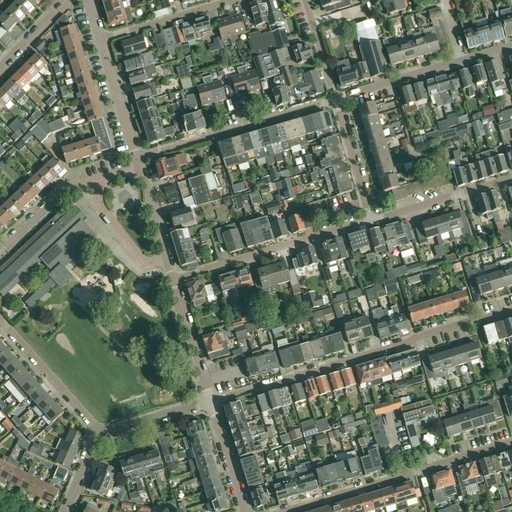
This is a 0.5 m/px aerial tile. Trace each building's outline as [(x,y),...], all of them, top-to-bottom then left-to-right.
[(26,0),(18,0),(14,4),(25,15),(33,7),(26,0)] [(106,14),(107,15),(129,8),(126,0),(117,0),(104,4),(106,9),(104,11),(106,14)] [(156,0),(154,1),(151,2),(153,9),(156,8),(157,12),(171,8),(173,13),(175,12),(171,0),(156,0)] [(274,0),(269,0),(263,2),(270,27),(283,23),(280,14),(279,14),(274,0)] [(336,4),(338,10),(351,6),(349,0),(320,0),(323,8),(336,4)] [(388,15),(406,9),(403,0),(386,0),(384,1),(382,1),(384,8),(386,7),(388,15)] [(256,26),(268,23),(269,27),(270,27),(263,2),(250,5),(256,26)] [(14,4),(5,13),(16,24),(25,15),(14,4)] [(132,19),(130,13),(134,12),(133,7),(129,9),(129,8),(107,15),(109,19),(107,20),(109,24),(110,24),(111,25),(125,21),(125,23),(129,22),(131,21),(132,19)] [(428,11),(430,17),(442,13),(440,8),(428,11)] [(0,29),(2,27),(7,33),(16,24),(5,13),(2,10),(0,11),(0,29)] [(443,19),(442,13),(430,17),(431,22),(443,19)] [(240,15),(228,18),(236,43),(240,42),(239,38),(238,38),(237,36),(246,33),(240,15)] [(186,43),(204,38),(203,36),(204,34),(212,31),(208,18),(207,18),(206,17),(192,21),(192,23),(181,26),(162,32),(163,34),(167,48),(186,42),(186,43)] [(232,45),(236,43),(228,18),(216,22),(222,41),(230,38),(231,40),(230,41),(232,45)] [(510,37),(511,36),(511,18),(501,22),(506,37),(510,36),(510,37)] [(445,25),(443,19),(431,22),(433,28),(445,25)] [(499,22),(488,26),(493,42),(504,39),(499,22)] [(283,25),(271,29),(278,52),(282,50),(287,49),(290,48),(283,25)] [(447,31),(445,25),(433,28),(435,34),(447,31)] [(58,44),(64,42),(78,38),(74,26),(60,30),(60,31),(56,32),(55,34),(58,44)] [(364,64),(353,67),(350,68),(349,64),(338,68),(339,72),(337,72),(342,87),(343,87),(344,88),(348,87),(349,86),(351,85),(352,86),(356,84),(357,83),(388,74),(385,65),(386,65),(379,41),(379,42),(375,26),(355,32),(360,47),(359,47),(364,64)] [(488,26),(476,29),(481,46),(493,42),(488,26)] [(248,35),(255,58),(256,59),(278,52),(271,29),(270,29),(271,32),(261,35),(260,31),(248,35)] [(419,30),(422,40),(423,39),(428,55),(440,52),(440,51),(438,46),(436,40),(435,36),(426,39),(423,29),(419,30)] [(463,33),(468,50),(481,46),(476,29),(463,33)] [(448,36),(447,31),(435,34),(435,36),(436,40),(448,36)] [(407,34),(410,43),(411,43),(415,59),(428,55),(423,39),(422,40),(414,42),(411,33),(407,34)] [(167,48),(163,34),(154,37),(158,51),(167,48)] [(395,38),(397,47),(399,46),(403,62),(415,59),(411,43),(410,43),(402,46),(399,36),(395,38)] [(450,42),(448,36),(436,40),(438,46),(450,42)] [(146,51),(142,37),(123,43),(127,57),(146,51)] [(64,42),(67,54),(82,49),(78,38),(64,42)] [(41,40),(34,47),(43,56),(51,49),(47,46),(41,40)] [(391,66),(403,62),(399,46),(397,47),(389,49),(387,40),(383,41),(385,51),(387,51),(391,66)] [(440,51),(452,48),(450,42),(438,46),(440,51)] [(189,45),(182,47),(183,52),(184,52),(185,55),(185,54),(191,53),(189,45)] [(298,65),(307,62),(306,60),(313,58),(309,46),(302,48),(301,46),(293,49),(298,65)] [(85,61),(82,49),(67,54),(71,65),(85,61)] [(287,66),(287,65),(285,58),(285,59),(282,50),(278,52),(256,59),(255,58),(253,60),(260,81),(269,79),(269,78),(277,76),(275,70),(287,66)] [(127,73),(146,67),(155,64),(152,57),(157,55),(155,51),(143,55),(124,61),(124,62),(123,63),(124,66),(125,67),(127,73)] [(37,54),(28,63),(39,73),(48,65),(37,54)] [(240,55),(243,62),(249,61),(246,54),(240,55)] [(186,58),(189,68),(194,66),(191,56),(186,58)] [(176,68),(178,75),(179,76),(190,72),(189,68),(186,58),(176,61),(178,68),(176,68)] [(71,65),(74,76),(89,72),(85,61),(71,65)] [(500,90),(499,87),(504,86),(497,62),(486,65),(491,84),(492,84),(494,92),(500,90)] [(28,63),(19,71),(30,82),(39,73),(28,63)] [(246,66),(241,68),(249,93),(261,89),(255,71),(247,73),(246,70),(247,70),(246,66)] [(476,85),(488,81),(486,74),(485,74),(483,66),(478,68),(476,67),(473,68),(473,69),(471,70),(476,85)] [(294,86),(294,85),(293,82),(292,82),(292,81),(291,77),(289,70),(287,67),(281,69),(288,88),(294,86)] [(154,68),(128,76),(131,86),(146,82),(145,77),(155,74),(154,68)] [(241,68),(237,69),(239,73),(240,75),(231,78),(236,97),(249,93),(241,68)] [(19,71),(11,80),(22,90),(30,82),(19,71)] [(311,97),(323,93),(317,71),(304,75),(307,85),(300,87),(301,93),(309,91),(311,97)] [(468,71),(458,73),(463,90),(468,88),(469,93),(470,98),(475,96),(468,71)] [(74,76),(78,88),(92,84),(89,72),(74,76)] [(180,82),(192,78),(190,72),(179,76),(180,82)] [(298,75),(291,77),(292,81),(292,82),(293,82),(303,78),(302,73),(298,75)] [(460,88),(456,74),(446,77),(451,98),(457,96),(455,90),(460,88)] [(211,76),(207,78),(214,103),(226,99),(221,81),(212,83),(212,81),(212,80),(211,76)] [(283,77),(275,79),(274,82),(274,85),(271,86),(277,107),(290,103),(287,94),(288,94),(283,77)] [(443,106),(443,104),(442,101),(451,98),(446,77),(435,80),(439,94),(443,106)] [(202,106),(214,103),(207,78),(203,79),(204,83),(205,85),(197,88),(202,106)] [(11,80),(3,88),(13,99),(22,90),(11,80)] [(152,83),(153,85),(132,91),(136,102),(156,95),(154,88),(163,85),(162,80),(152,83)] [(429,97),(434,96),(437,108),(443,106),(439,94),(435,80),(425,83),(429,97)] [(78,88),(82,99),(96,95),(92,84),(78,88)] [(413,87),(411,87),(416,103),(428,99),(423,84),(418,86),(416,85),(413,86),(413,87)] [(400,91),(405,106),(416,103),(411,87),(410,88),(409,87),(406,88),(406,89),(400,91)] [(3,88),(0,90),(0,102),(5,107),(13,99),(3,88)] [(82,99),(85,111),(99,107),(96,95),(82,99)] [(139,110),(140,114),(156,110),(153,99),(137,104),(137,105),(136,106),(137,109),(139,110)] [(385,104),(384,100),(359,107),(362,119),(378,115),(375,106),(385,104)] [(183,117),(183,118),(187,133),(188,133),(189,134),(193,133),(193,131),(197,130),(190,107),(188,102),(187,102),(183,103),(185,109),(187,116),(183,117)] [(492,105),(482,108),(484,117),(495,114),(492,105)] [(194,106),(190,107),(197,130),(200,129),(201,130),(204,129),(205,128),(206,128),(201,112),(196,114),(194,106)] [(103,118),(99,107),(85,111),(89,123),(91,122),(100,119),(103,118)] [(498,115),(497,115),(499,124),(502,124),(511,120),(511,121),(511,120),(511,109),(506,111),(501,113),(501,114),(500,114),(498,115)] [(140,119),(142,125),(159,120),(156,110),(140,114),(141,118),(140,119)] [(330,129),(333,128),(336,127),(335,122),(332,123),(329,115),(326,112),(320,114),(327,137),(332,136),(330,129)] [(481,113),(472,115),(474,122),(481,120),(481,119),(483,119),(481,113)] [(320,114),(311,117),(317,140),(327,137),(320,114)] [(398,114),(390,116),(392,122),(400,120),(398,114)] [(381,127),(378,115),(362,119),(366,132),(381,127)] [(468,121),(467,117),(467,115),(457,118),(459,125),(459,124),(468,121)] [(483,119),(481,119),(481,120),(482,124),(486,123),(488,122),(488,123),(495,121),(493,116),(489,117),(483,119)] [(311,117),(302,120),(308,143),(317,140),(311,117)] [(449,128),(459,125),(457,118),(447,121),(449,128)] [(61,119),(54,122),(59,131),(66,128),(61,119)] [(91,122),(92,127),(95,136),(102,134),(101,131),(104,129),(100,119),(91,122)] [(145,130),(147,136),(162,131),(162,130),(162,131),(159,120),(142,125),(144,130),(145,130)] [(300,148),(303,155),(311,153),(309,145),(308,143),(302,120),(293,122),(300,146),(300,145),(301,148),(300,148)] [(486,136),(482,124),(481,121),(471,123),(476,139),(486,136)] [(59,131),(54,122),(51,124),(47,125),(52,134),(59,131)] [(293,122),(284,125),(291,148),(300,146),(293,122)] [(438,125),(440,132),(448,130),(447,127),(446,127),(445,123),(438,125)] [(482,124),(483,127),(486,136),(487,135),(490,134),(491,134),(489,126),(487,126),(486,123),(482,124)] [(502,125),(499,126),(500,132),(511,129),(511,128),(511,127),(510,123),(502,125)] [(466,125),(460,127),(456,127),(458,134),(467,131),(467,129),(472,128),(471,124),(466,125)] [(283,152),(286,151),(291,150),(291,148),(284,125),(275,128),(280,143),(283,152)] [(30,132),(41,144),(48,137),(37,126),(30,132)] [(57,138),(70,131),(68,127),(55,133),(57,138)] [(369,144),(385,139),(381,127),(366,132),(369,144)] [(419,128),(422,136),(413,139),(415,145),(428,142),(426,135),(424,127),(419,128)] [(172,128),(168,129),(162,130),(162,131),(147,136),(148,140),(147,141),(148,144),(149,145),(150,145),(151,145),(152,146),(164,142),(164,141),(165,141),(164,137),(170,136),(170,135),(174,134),(172,128)] [(275,128),(267,130),(272,149),(274,156),(274,155),(283,152),(280,143),(275,128)] [(434,132),(426,135),(428,142),(441,138),(439,131),(438,131),(437,128),(433,129),(434,132)] [(448,131),(448,130),(440,132),(443,141),(458,137),(456,129),(448,131)] [(267,130),(258,133),(262,149),(266,148),(269,157),(274,156),(272,149),(267,130)] [(258,133),(249,136),(254,155),(257,161),(262,159),(259,150),(262,149),(258,133)] [(101,153),(100,150),(102,150),(102,152),(109,150),(108,148),(109,148),(106,137),(103,137),(102,134),(95,136),(96,139),(101,153)] [(249,136),(240,138),(245,154),(247,162),(253,160),(253,162),(257,161),(254,155),(249,136)] [(312,150),(313,154),(339,146),(336,137),(321,142),(322,147),(316,149),(314,144),(311,145),(312,150)] [(240,138),(231,141),(235,157),(236,160),(237,160),(239,165),(247,162),(245,154),(240,138)] [(89,157),(101,153),(96,139),(85,142),(89,157)] [(373,156),(388,151),(385,139),(369,144),(373,156)] [(401,141),(403,148),(407,147),(409,146),(408,139),(401,141)] [(21,141),(15,146),(20,151),(26,146),(21,141)] [(223,160),(225,165),(226,169),(239,165),(237,160),(236,160),(235,157),(231,141),(218,145),(223,160)] [(78,160),(89,157),(85,142),(73,145),(78,160)] [(66,164),(78,160),(73,145),(61,149),(66,164)] [(313,154),(314,154),(315,154),(316,157),(318,157),(320,161),(342,155),(339,146),(313,154)] [(289,158),(297,156),(294,149),(287,151),(289,158)] [(498,175),(508,172),(503,156),(498,157),(496,150),(490,151),(493,159),(498,175)] [(376,168),(392,164),(388,151),(373,156),(376,168)] [(488,178),(498,175),(493,159),(490,151),(485,152),(486,153),(481,154),(488,178)] [(192,164),(190,152),(180,155),(182,166),(192,164)] [(478,164),(473,165),(478,181),(488,178),(481,154),(475,156),(478,164)] [(313,164),(312,163),(310,155),(305,157),(308,166),(313,164)] [(313,169),(314,173),(344,164),(342,155),(320,161),(321,167),(313,169)] [(181,174),(179,168),(176,157),(155,164),(156,165),(155,167),(155,169),(157,170),(160,180),(181,174)] [(298,157),(292,160),(295,167),(301,164),(298,157)] [(65,169),(54,158),(45,167),(56,178),(65,169)] [(458,187),(468,184),(460,159),(455,160),(458,170),(453,172),(458,187)] [(461,159),(460,159),(468,184),(478,181),(473,165),(469,166),(467,159),(461,160),(461,159)] [(199,162),(183,169),(187,179),(204,172),(199,162)] [(411,163),(404,165),(406,172),(413,170),(411,163)] [(347,173),(344,164),(314,173),(315,173),(317,178),(324,176),(325,179),(347,173)] [(376,168),(380,180),(395,176),(392,164),(376,168)] [(306,172),(304,165),(297,167),(299,174),(306,172)] [(45,167),(36,175),(47,186),(56,178),(45,167)] [(296,175),(299,174),(297,167),(288,169),(288,170),(290,177),(296,175)] [(282,179),(290,177),(288,170),(280,173),(282,179)] [(270,174),(273,182),(279,180),(277,172),(270,174)] [(204,176),(178,184),(183,200),(193,197),(196,205),(197,207),(202,206),(220,200),(217,190),(222,188),(218,174),(213,176),(212,173),(204,176)] [(272,184),(269,176),(268,177),(266,173),(262,175),(263,179),(264,179),(266,186),(272,184)] [(325,179),(327,186),(321,187),(322,190),(326,189),(349,182),(347,173),(325,179)] [(445,174),(439,175),(443,187),(449,185),(445,174)] [(36,175),(28,183),(38,195),(47,186),(36,175)] [(436,189),(443,187),(439,175),(433,177),(436,188),(436,189)] [(407,181),(398,184),(395,176),(380,180),(383,192),(391,190),(398,188),(404,186),(408,185),(407,181)] [(433,177),(427,179),(430,190),(436,188),(433,177)] [(281,203),(286,202),(296,199),(295,198),(293,191),(290,179),(275,183),(275,184),(266,187),(265,186),(258,188),(259,189),(261,195),(277,190),(279,195),(277,196),(279,204),(281,203)] [(427,179),(421,181),(424,192),(430,190),(427,179)] [(419,193),(424,192),(421,181),(415,183),(419,193)] [(329,198),(337,196),(352,192),(349,182),(326,189),(322,190),(322,191),(324,191),(325,195),(328,194),(329,198)] [(28,183),(19,191),(30,203),(38,195),(28,183)] [(413,195),(419,193),(415,183),(410,184),(413,195)] [(245,184),(232,187),(234,193),(247,190),(245,184)] [(410,184),(408,185),(404,186),(408,197),(413,195),(410,184)] [(168,185),(158,186),(161,205),(171,204),(168,185)] [(408,198),(408,197),(404,186),(398,188),(401,200),(408,198)] [(391,190),(395,202),(401,200),(398,188),(391,190)] [(19,191),(10,200),(21,211),(30,203),(19,191)] [(258,192),(249,195),(252,205),(262,202),(258,192)] [(502,244),(504,244),(511,240),(511,233),(510,227),(503,229),(501,223),(497,211),(501,210),(496,192),(486,195),(494,219),(495,225),(496,225),(498,231),(502,244)] [(488,220),(494,219),(486,195),(476,198),(482,216),(486,214),(488,220)] [(0,202),(0,206),(1,208),(12,219),(21,211),(10,200),(5,204),(2,201),(0,202)] [(272,206),(274,212),(281,210),(279,203),(277,204),(272,206)] [(212,223),(221,220),(216,206),(207,209),(212,223)] [(1,208),(0,209),(0,223),(3,227),(12,219),(1,208)] [(3,274),(0,277),(0,292),(4,297),(42,261),(53,273),(55,275),(52,278),(51,278),(52,279),(44,287),(42,284),(31,294),(33,296),(25,303),(26,304),(30,308),(31,309),(40,300),(48,292),(57,284),(57,285),(60,288),(68,281),(68,280),(65,277),(68,274),(64,269),(61,266),(72,256),(73,257),(84,247),(84,248),(96,237),(82,223),(86,219),(75,208),(63,218),(60,215),(59,214),(20,250),(17,254),(14,256),(7,263),(0,269),(0,271),(3,274)] [(182,229),(197,225),(192,209),(171,215),(174,227),(181,225),(182,229)] [(305,231),(303,224),(309,223),(306,210),(299,212),(298,209),(296,209),(295,209),(290,210),(292,215),(288,216),(293,234),(299,233),(299,234),(304,232),(303,231),(305,231)] [(458,213),(446,216),(451,232),(452,231),(455,238),(462,236),(463,238),(467,237),(464,227),(463,228),(458,213)] [(446,216),(434,220),(439,236),(440,235),(448,233),(451,242),(455,241),(455,238),(452,231),(451,232),(446,216)] [(269,225),(267,218),(258,221),(260,228),(265,243),(274,240),(269,225)] [(423,227),(415,230),(420,245),(428,243),(427,239),(436,236),(439,246),(443,245),(440,235),(439,236),(434,220),(422,224),(423,227)] [(258,221),(249,223),(256,246),(265,243),(260,228),(258,221)] [(283,221),(271,225),(276,240),(288,236),(283,221)] [(397,223),(392,224),(398,246),(399,246),(397,241),(402,239),(403,244),(406,243),(407,245),(409,244),(402,222),(398,224),(397,223)] [(240,226),(240,228),(246,249),(256,246),(249,223),(240,226)] [(393,248),(398,246),(392,224),(386,226),(386,227),(381,229),(389,253),(394,251),(393,248)] [(221,229),(216,231),(218,238),(222,236),(224,236),(226,243),(229,254),(243,249),(237,230),(236,231),(234,225),(221,229)] [(191,228),(171,234),(174,245),(191,240),(189,235),(192,234),(191,228)] [(199,232),(201,237),(208,235),(210,234),(208,228),(201,230),(201,231),(199,232)] [(387,255),(379,229),(369,232),(376,254),(381,253),(382,256),(387,255)] [(348,237),(353,252),(359,250),(360,253),(370,251),(364,232),(348,237)] [(200,238),(201,243),(210,241),(208,235),(200,238)] [(478,238),(481,250),(487,248),(484,236),(478,238)] [(341,239),(330,242),(336,261),(346,258),(341,239)] [(174,245),(177,257),(194,252),(191,240),(174,245)] [(328,268),(328,269),(338,266),(336,261),(330,242),(321,245),(328,268)] [(426,251),(434,249),(432,243),(424,245),(426,251)] [(298,259),(292,261),(295,271),(301,269),(318,264),(313,248),(303,251),(304,254),(297,256),(298,259)] [(177,257),(181,268),(186,266),(197,263),(198,262),(194,252),(177,257)] [(367,253),(368,255),(366,256),(369,264),(376,262),(373,252),(367,253)] [(484,253),(480,254),(484,267),(483,267),(486,277),(488,276),(493,292),(505,288),(500,273),(498,273),(496,264),(488,267),(488,266),(484,253)] [(353,261),(347,262),(351,274),(356,272),(353,261)] [(399,261),(391,264),(396,279),(404,276),(399,261)] [(495,264),(496,264),(498,273),(500,273),(505,288),(511,285),(511,269),(510,269),(503,272),(500,262),(495,264)] [(285,263),(271,267),(277,286),(290,282),(285,263)] [(454,272),(462,270),(460,263),(452,266),(454,272)] [(393,271),(386,274),(386,276),(381,278),(383,283),(384,283),(396,280),(396,279),(391,264),(393,271)] [(410,267),(412,273),(421,270),(419,264),(410,267)] [(255,285),(263,310),(270,308),(266,295),(278,292),(277,286),(271,267),(258,271),(261,283),(255,285)] [(332,280),(328,269),(328,268),(323,270),(326,281),(332,280)] [(445,268),(434,271),(436,278),(440,277),(439,274),(441,273),(441,274),(446,273),(445,268)] [(253,284),(248,269),(245,270),(244,270),(244,269),(243,269),(237,271),(241,288),(253,284)] [(471,290),(478,288),(480,296),(493,292),(488,276),(486,277),(479,279),(476,270),(466,273),(471,290)] [(230,275),(227,276),(234,298),(235,298),(239,297),(236,289),(241,288),(237,271),(231,273),(230,273),(230,274),(230,275)] [(218,279),(222,293),(228,292),(230,299),(231,303),(236,301),(235,298),(234,298),(227,276),(224,277),(224,276),(223,276),(219,277),(218,277),(218,278),(218,279)] [(400,292),(396,280),(384,283),(386,291),(385,291),(387,296),(400,292)] [(203,299),(207,297),(213,296),(214,296),(221,294),(218,283),(210,285),(210,286),(206,287),(204,281),(201,282),(201,281),(197,283),(196,282),(186,285),(192,302),(193,302),(194,307),(205,304),(203,299)] [(374,286),(374,288),(377,294),(385,291),(386,291),(384,283),(383,283),(374,286)] [(299,286),(292,288),(294,296),(301,294),(299,286)] [(378,299),(377,294),(374,288),(365,291),(369,303),(378,299)] [(465,292),(453,296),(457,309),(469,306),(465,292)] [(314,293),(304,296),(308,310),(324,305),(321,296),(316,298),(314,293)] [(365,296),(356,299),(357,302),(360,302),(363,312),(369,310),(365,296)] [(453,296),(442,299),(446,313),(457,309),(453,296)] [(442,299),(431,303),(435,316),(446,313),(442,299)] [(337,319),(340,318),(343,317),(340,307),(342,307),(341,303),(339,304),(339,303),(333,305),(337,319)] [(431,303),(420,306),(424,319),(435,316),(431,303)] [(409,331),(404,316),(400,317),(396,306),(392,308),(393,314),(395,319),(400,334),(409,331)] [(408,310),(412,323),(424,319),(420,306),(408,310)] [(331,308),(322,311),(324,317),(333,314),(331,308)] [(387,310),(382,311),(390,337),(400,334),(395,319),(393,314),(392,308),(391,308),(392,311),(388,312),(387,310)] [(322,311),(314,313),(316,319),(324,317),(322,311)] [(380,340),(390,337),(382,311),(377,313),(380,323),(375,324),(380,340)] [(242,317),(244,323),(251,321),(249,314),(242,317)] [(367,318),(355,322),(361,341),(373,337),(367,318)] [(232,324),(233,328),(243,325),(241,319),(231,322),(232,324)] [(284,323),(286,329),(293,326),(291,320),(284,323)] [(256,331),(266,328),(264,322),(254,325),(256,331)] [(343,325),(349,344),(361,341),(355,322),(343,325)] [(498,325),(493,326),(498,342),(508,339),(504,323),(502,323),(501,323),(498,323),(498,325)] [(232,324),(225,326),(227,333),(234,330),(233,328),(232,324)] [(271,327),(273,333),(284,330),(282,324),(271,327)] [(243,325),(243,326),(243,325),(233,328),(234,330),(238,341),(248,338),(246,333),(243,325)] [(487,345),(498,342),(493,326),(488,327),(487,327),(485,328),(484,329),(483,329),(487,345)] [(203,338),(206,347),(228,340),(226,335),(224,336),(222,332),(203,338)] [(345,351),(340,334),(330,337),(335,354),(339,353),(340,353),(343,352),(344,351),(345,351)] [(300,347),(299,344),(304,363),(306,363),(307,363),(310,362),(310,361),(314,360),(309,343),(307,336),(302,338),(304,345),(300,347)] [(324,357),(320,340),(319,340),(318,336),(312,337),(314,342),(309,343),(314,360),(319,359),(320,359),(323,358),(324,357)] [(330,337),(320,340),(324,357),(326,357),(327,357),(330,356),(330,355),(335,354),(330,337)] [(228,341),(228,340),(206,347),(209,361),(229,355),(225,342),(228,341)] [(304,363),(299,344),(298,342),(289,345),(289,344),(288,344),(294,366),(299,365),(300,365),(303,364),(304,363)] [(477,343),(464,347),(469,363),(471,362),(479,360),(482,369),(486,368),(483,358),(482,358),(477,343)] [(278,348),(284,369),(286,369),(287,369),(290,368),(291,367),(294,366),(288,344),(278,348)] [(464,347),(452,351),(457,367),(459,366),(466,363),(469,373),(474,372),(471,362),(469,363),(464,347)] [(0,364),(4,369),(15,359),(7,350),(0,357),(0,364)] [(420,366),(415,350),(411,351),(410,351),(407,352),(407,353),(406,353),(411,368),(420,366)] [(452,351),(440,355),(445,370),(447,370),(454,367),(457,377),(462,375),(459,366),(457,367),(452,351)] [(279,369),(274,353),(269,354),(268,352),(264,354),(264,356),(269,372),(273,371),(275,372),(278,371),(278,369),(279,369)] [(401,354),(397,356),(401,371),(411,368),(406,353),(405,352),(402,353),(401,354)] [(258,355),(253,357),(259,375),(263,374),(264,375),(268,374),(268,372),(269,372),(264,356),(264,354),(263,354),(264,356),(259,357),(258,355)] [(428,359),(435,380),(444,377),(445,380),(450,379),(447,370),(445,370),(440,355),(428,359)] [(389,358),(387,359),(392,375),(393,375),(392,374),(401,371),(397,356),(393,357),(392,356),(390,357),(389,358)] [(244,362),(248,378),(249,378),(251,379),(254,378),(255,376),(259,375),(253,357),(248,358),(249,361),(244,362)] [(377,362),(376,361),(381,379),(392,375),(387,359),(386,358),(382,359),(382,360),(377,362)] [(4,369),(12,378),(23,368),(15,359),(4,369)] [(371,364),(366,365),(371,382),(381,379),(376,361),(375,361),(372,362),(371,364)] [(360,385),(371,382),(366,365),(362,366),(361,365),(357,366),(357,368),(355,368),(360,385)] [(12,378),(20,387),(31,377),(23,368),(12,378)] [(341,373),(340,373),(344,389),(356,385),(351,370),(346,371),(344,371),(341,372),(341,373)] [(340,373),(328,377),(333,392),(344,389),(340,373)] [(506,375),(494,379),(497,387),(508,383),(506,375)] [(20,387),(28,396),(39,386),(31,377),(20,387)] [(326,377),(315,381),(319,396),(326,394),(328,399),(332,397),(326,377)] [(315,381),(303,384),(308,400),(319,396),(315,381)] [(13,383),(8,387),(24,405),(29,401),(13,383)] [(289,388),(294,404),(306,400),(301,385),(295,387),(294,386),(291,387),(290,388),(289,388)] [(28,396),(36,405),(47,395),(39,386),(28,396)] [(292,405),(288,389),(286,390),(285,389),(283,390),(282,391),(277,392),(284,416),(290,415),(287,406),(292,405)] [(272,394),(267,395),(273,416),(274,420),(280,418),(277,409),(282,408),(284,416),(277,392),(276,393),(275,392),(273,393),(272,394)] [(36,405),(44,414),(55,404),(47,395),(36,405)] [(269,417),(273,416),(267,395),(263,397),(262,396),(260,397),(259,398),(258,398),(262,414),(267,412),(269,417)] [(401,409),(405,425),(418,421),(418,422),(425,420),(425,419),(435,416),(431,400),(401,409)] [(503,417),(498,401),(490,404),(491,408),(482,410),(479,401),(475,402),(478,412),(479,411),(484,426),(496,422),(495,419),(503,417)] [(224,407),(227,419),(258,410),(256,404),(250,406),(251,406),(246,407),(244,402),(224,407)] [(44,414),(52,423),(64,413),(55,404),(44,414)] [(463,406),(466,416),(467,415),(472,430),(484,426),(479,411),(478,412),(470,414),(467,405),(463,406)] [(451,410),(454,419),(455,419),(460,434),(472,430),(467,415),(466,416),(458,418),(455,408),(451,410)] [(258,410),(227,419),(230,428),(246,424),(244,418),(253,416),(259,414),(258,410)] [(448,438),(460,434),(455,419),(454,419),(446,422),(443,412),(439,414),(442,423),(443,422),(448,438)] [(341,420),(342,426),(343,427),(347,426),(355,423),(352,415),(342,418),(343,419),(341,420)] [(369,419),(371,425),(382,422),(380,416),(369,419)] [(64,431),(72,423),(66,417),(58,425),(64,431)] [(8,432),(14,427),(7,419),(1,425),(8,432)] [(185,426),(189,438),(205,433),(204,428),(204,427),(205,427),(204,426),(203,423),(203,422),(202,422),(201,421),(193,424),(193,423),(192,423),(191,423),(188,424),(187,424),(187,425),(185,426)] [(332,423),(332,424),(328,425),(330,430),(333,429),(334,430),(340,428),(343,427),(342,426),(340,427),(338,421),(332,423)] [(371,425),(373,432),(384,429),(382,422),(371,425)] [(230,428),(233,438),(258,431),(257,427),(257,426),(247,429),(246,424),(230,428)] [(328,424),(322,426),(317,427),(319,434),(329,431),(329,430),(330,430),(328,425),(328,424)] [(318,434),(315,425),(302,429),(305,438),(318,434)] [(273,426),(266,428),(269,438),(276,435),(273,426)] [(349,433),(348,429),(347,426),(343,427),(340,428),(342,435),(349,433)] [(265,434),(264,429),(258,431),(233,438),(237,448),(252,443),(251,438),(265,434)] [(373,432),(374,437),(386,434),(384,429),(373,432)] [(71,430),(65,442),(79,448),(84,436),(71,430)] [(301,438),(299,430),(289,433),(292,441),(301,438)] [(340,437),(339,433),(339,430),(328,433),(330,440),(340,437)] [(160,446),(161,446),(172,442),(170,436),(165,438),(163,432),(157,434),(160,446)] [(189,438),(192,448),(210,443),(208,439),(208,438),(207,438),(205,433),(189,438)] [(279,437),(282,445),(291,441),(288,434),(279,437)] [(326,434),(319,436),(315,437),(318,447),(329,444),(326,434)] [(374,437),(376,444),(387,440),(386,434),(374,437)] [(304,438),(306,444),(314,442),(312,436),(304,438)] [(20,438),(17,444),(23,447),(26,441),(25,441),(20,438)] [(360,460),(364,476),(365,476),(366,476),(370,476),(370,474),(375,473),(370,457),(369,457),(367,449),(364,439),(358,440),(360,447),(361,447),(365,458),(360,460)] [(376,444),(377,446),(378,449),(389,446),(387,440),(376,444)] [(65,442),(61,452),(74,459),(79,448),(65,442)] [(265,452),(263,446),(257,447),(256,442),(252,443),(237,448),(240,458),(248,456),(248,457),(264,453),(265,452)] [(293,445),(293,446),(295,453),(306,449),(303,442),(293,445)] [(192,448),(196,459),(212,454),(210,450),(211,450),(211,449),(211,448),(210,443),(192,448)] [(291,446),(284,449),(286,455),(293,453),(291,446)] [(377,446),(367,449),(369,457),(370,457),(375,473),(378,472),(379,473),(383,472),(383,470),(384,470),(383,466),(381,460),(380,455),(379,454),(378,449),(377,446)] [(378,449),(379,454),(380,455),(390,451),(389,446),(378,449)] [(168,447),(162,449),(164,457),(169,455),(169,456),(170,455),(168,447)] [(46,458),(48,449),(39,448),(37,457),(46,458)] [(265,452),(264,453),(266,458),(266,459),(267,459),(269,465),(274,463),(271,450),(265,452)] [(157,468),(162,467),(158,451),(157,452),(157,451),(156,451),(151,452),(150,452),(150,453),(150,454),(148,455),(156,480),(158,488),(163,486),(161,478),(160,478),(157,468)] [(392,457),(390,451),(380,455),(381,460),(392,457)] [(61,452),(55,464),(69,470),(74,459),(61,452)] [(262,460),(266,458),(264,453),(248,457),(248,459),(241,461),(245,475),(259,470),(255,457),(261,456),(262,460)] [(212,454),(196,459),(189,461),(192,473),(199,470),(216,465),(215,461),(215,460),(214,460),(213,460),(212,454)] [(511,471),(507,454),(497,457),(502,473),(508,472),(510,478),(511,477),(511,471)] [(142,455),(138,456),(145,479),(150,477),(151,482),(156,480),(148,455),(143,456),(143,455),(142,455)] [(0,474),(9,458),(4,456),(1,461),(0,460),(0,474)] [(138,474),(143,473),(145,479),(138,456),(131,458),(130,459),(130,460),(129,460),(136,484),(139,493),(144,492),(141,481),(140,481),(138,474)] [(362,475),(356,456),(352,457),(353,460),(347,462),(353,480),(360,478),(359,475),(362,475)] [(383,466),(394,463),(392,457),(381,460),(383,466)] [(498,490),(501,501),(508,499),(505,487),(502,488),(498,475),(502,473),(497,457),(488,459),(496,485),(496,486),(497,490),(498,490)] [(0,474),(0,477),(9,483),(16,469),(6,464),(9,459),(9,458),(0,474)] [(42,461),(37,458),(35,462),(45,467),(47,463),(42,461)] [(496,485),(488,459),(479,462),(484,479),(487,488),(496,486),(496,485)] [(126,485),(131,483),(131,485),(136,484),(129,460),(127,461),(127,460),(126,460),(121,461),(120,462),(120,463),(119,463),(124,478),(126,485)] [(340,461),(334,463),(340,481),(345,480),(345,482),(353,480),(347,462),(341,464),(340,461)] [(318,490),(309,463),(300,466),(302,471),(308,493),(318,490)] [(331,467),(325,469),(330,486),(338,484),(337,482),(340,481),(334,463),(330,464),(331,467)] [(481,474),(479,475),(475,463),(458,468),(460,473),(456,474),(460,489),(484,482),(481,474)] [(97,478),(96,480),(111,486),(115,476),(111,474),(113,468),(104,465),(102,470),(100,470),(100,471),(99,471),(98,471),(96,476),(96,477),(97,478)] [(216,465),(199,470),(202,481),(218,476),(217,472),(218,472),(218,471),(216,465)] [(279,467),(281,473),(284,483),(289,499),(299,496),(294,481),(289,483),(286,472),(285,472),(283,466),(279,467)] [(299,496),(308,493),(302,471),(300,466),(300,467),(295,468),(299,480),(294,481),(299,496)] [(68,472),(58,467),(53,477),(64,482),(68,472)] [(314,468),(319,487),(322,486),(323,488),(330,486),(325,469),(319,471),(318,467),(314,468)] [(9,483),(20,488),(27,475),(16,469),(9,483)] [(263,483),(259,470),(245,475),(249,488),(263,483)] [(450,471),(440,474),(447,497),(448,497),(448,499),(453,497),(452,494),(456,493),(454,485),(450,471)] [(289,499),(284,483),(281,473),(275,475),(278,486),(274,487),(278,502),(289,499)] [(443,498),(447,497),(440,474),(431,477),(435,491),(436,491),(437,492),(441,490),(443,497),(443,498)] [(20,488),(31,494),(38,480),(27,475),(20,488)] [(190,484),(190,485),(191,489),(191,490),(200,487),(204,486),(206,493),(223,487),(222,483),(222,482),(221,482),(220,482),(218,476),(202,481),(198,482),(190,484)] [(59,491),(52,488),(57,480),(52,478),(48,486),(41,499),(52,505),(59,491)] [(48,486),(38,480),(31,494),(41,499),(48,486)] [(106,497),(111,486),(96,480),(95,483),(94,483),(93,484),(91,489),(91,490),(92,490),(92,491),(106,497)] [(407,483),(401,485),(406,501),(417,498),(412,483),(408,484),(408,483),(407,483)] [(397,487),(391,489),(396,505),(406,501),(401,485),(397,486),(397,487)] [(478,488),(480,495),(486,493),(484,486),(478,488)] [(206,493),(209,504),(225,499),(224,494),(225,494),(223,487),(206,493)] [(127,493),(125,492),(117,489),(114,488),(113,492),(118,494),(116,500),(129,503),(127,493)] [(180,503),(189,499),(184,488),(175,493),(180,503)] [(387,489),(380,491),(385,508),(396,505),(391,489),(388,490),(387,489)] [(255,509),(267,505),(262,490),(251,493),(255,509)] [(380,511),(380,509),(385,508),(380,491),(377,492),(376,492),(376,493),(371,495),(375,511),(380,511)] [(363,511),(371,511),(375,511),(371,495),(367,496),(367,495),(366,495),(359,497),(363,511)] [(356,499),(349,501),(352,511),(363,511),(359,497),(356,498),(356,499)] [(510,498),(508,499),(501,501),(502,505),(503,507),(509,505),(511,504),(510,498)] [(211,511),(221,511),(229,510),(228,509),(229,508),(228,503),(227,503),(225,499),(209,504),(211,511)] [(346,501),(339,504),(341,511),(352,511),(349,501),(347,502),(346,501)] [(277,511),(283,509),(280,502),(274,505),(277,511)]
